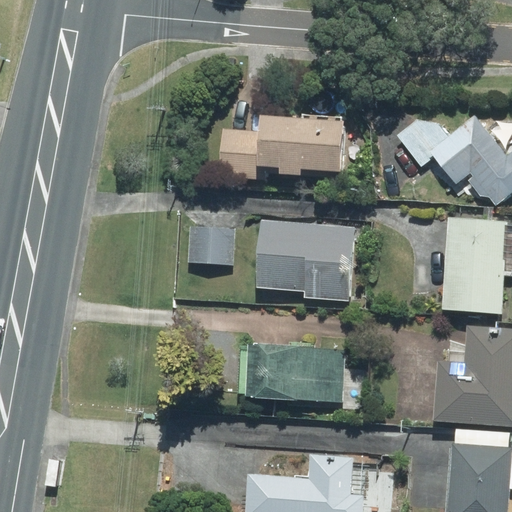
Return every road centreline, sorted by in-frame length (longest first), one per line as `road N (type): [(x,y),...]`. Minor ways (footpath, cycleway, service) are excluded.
road 1 (residential): [(72,11),(511,47)]
road 2 (primary): [(0,375),(72,11)]
